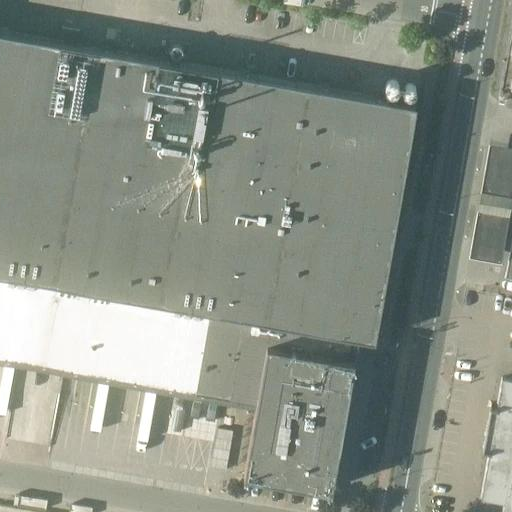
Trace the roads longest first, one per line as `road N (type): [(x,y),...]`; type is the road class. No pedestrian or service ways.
road 1 (unclassified): [(402,511),(487,19)]
road 2 (unclassified): [(196,511),(0,477)]
